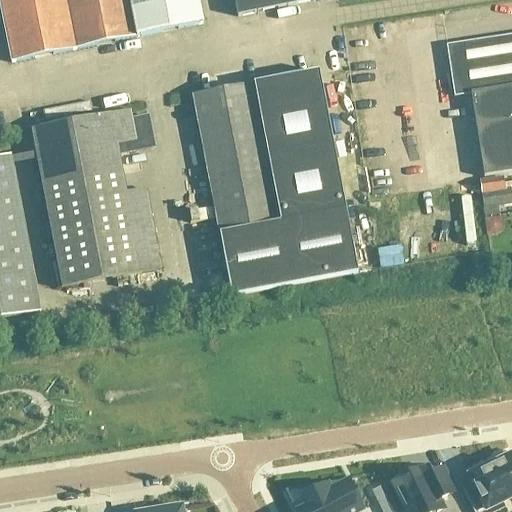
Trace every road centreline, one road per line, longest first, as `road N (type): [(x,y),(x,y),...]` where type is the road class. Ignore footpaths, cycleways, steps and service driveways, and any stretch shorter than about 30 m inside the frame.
road 1 (residential): [(221,458),(511,411)]
road 2 (residential): [(0,492),(221,458)]
